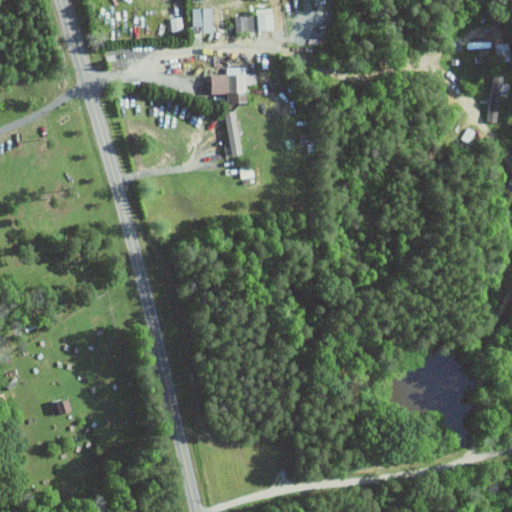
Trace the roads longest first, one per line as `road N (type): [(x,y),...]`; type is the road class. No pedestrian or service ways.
road 1 (residential): [(197,511),(142,273),(63,0)]
road 2 (residential): [(206,511),(293,484),(446,468),(511,445)]
